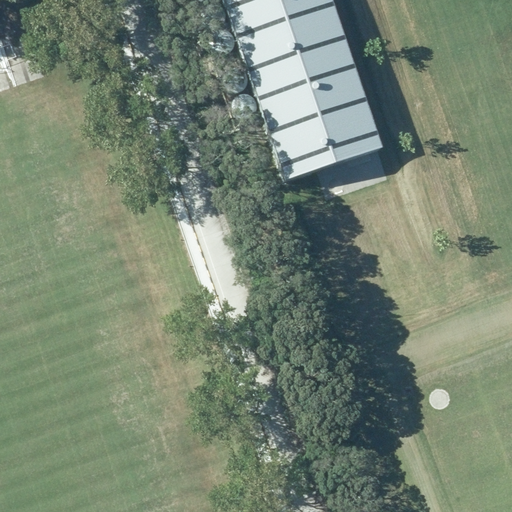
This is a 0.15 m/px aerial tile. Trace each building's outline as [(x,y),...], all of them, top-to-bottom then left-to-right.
[(224,0),(287,181),(351,159),(384,147),(333,0),(224,0)] [(206,26),(209,28),(213,29),(217,28),(221,27),(224,24),(226,21),(226,17),(226,13),(224,9),(221,7),(218,5),(214,4),(210,5),(206,8),(203,11),(202,15),(202,19),(203,23),(206,26)] [(216,52),(219,54),(223,55),(227,55),(231,53),(233,51),(235,47),(236,43),(235,39),(234,36),(231,33),(227,31),(223,31),(219,32),(216,34),(213,37),(212,41),(212,45),(213,49),(216,52)] [(227,90),(230,92),(234,93),(238,93),(242,91),(244,88),(246,85),(247,81),(246,77),(245,74),(242,71),(238,69),(234,69),(230,70),(227,72),(224,75),(223,79),(223,83),(224,87),(227,90)] [(237,115),(240,117),(244,118),(248,117),(252,116),(255,113),(257,110),(257,106),(257,102),(255,98),(252,95),(249,94),(245,93),(241,94),(237,96),(234,100),(233,104),(233,108),(235,112),(237,115)]
